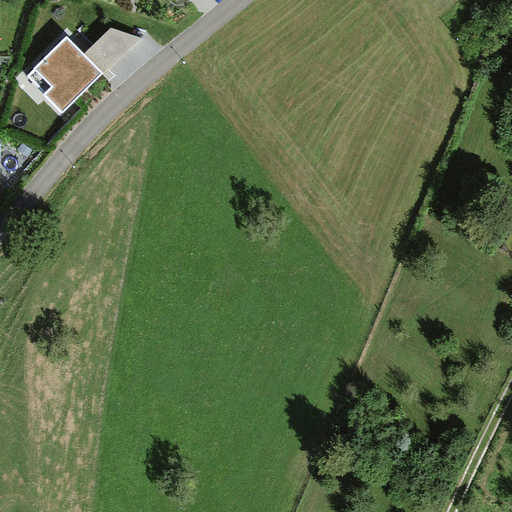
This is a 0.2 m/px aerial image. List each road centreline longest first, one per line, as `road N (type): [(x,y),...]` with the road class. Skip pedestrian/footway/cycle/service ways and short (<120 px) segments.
road 1 (residential): [(0,232),(81,136),(239,0)]
road 2 (track): [(511,386),(448,511)]
